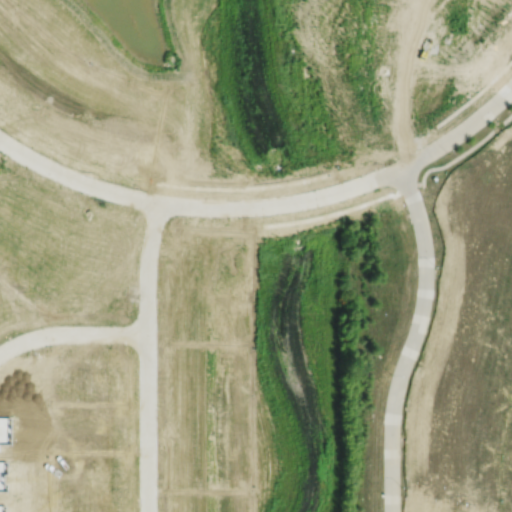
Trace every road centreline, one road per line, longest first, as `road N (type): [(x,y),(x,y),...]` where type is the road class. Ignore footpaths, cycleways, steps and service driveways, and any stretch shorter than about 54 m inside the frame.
road 1 (residential): [(403,169),(284,204),(157,204),(51,170),(0,139)]
road 2 (residential): [(403,169),(428,270),(395,401),(392,511)]
road 3 (residential): [(157,204),(147,259),(146,511)]
road 4 (residential): [(147,334),(41,332),(0,349)]
road 5 (residential): [(511,91),(403,169)]
